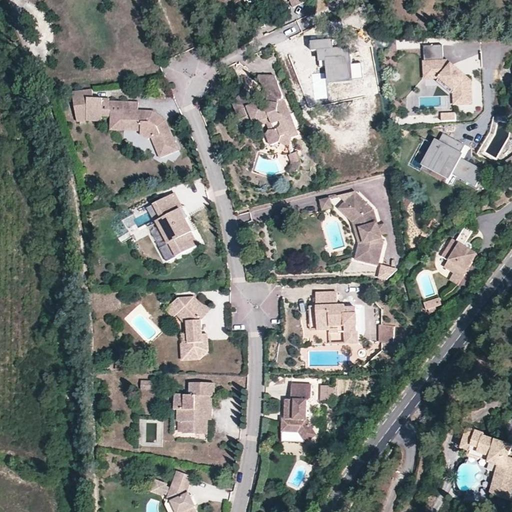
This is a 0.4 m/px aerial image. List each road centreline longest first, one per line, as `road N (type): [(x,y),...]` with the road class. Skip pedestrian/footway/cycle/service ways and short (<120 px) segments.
road 1 (residential): [(193,74),(187,96),(221,188),(240,283),(255,306),(255,426),(236,511)]
road 2 (tertiary): [(511,266),(332,511)]
